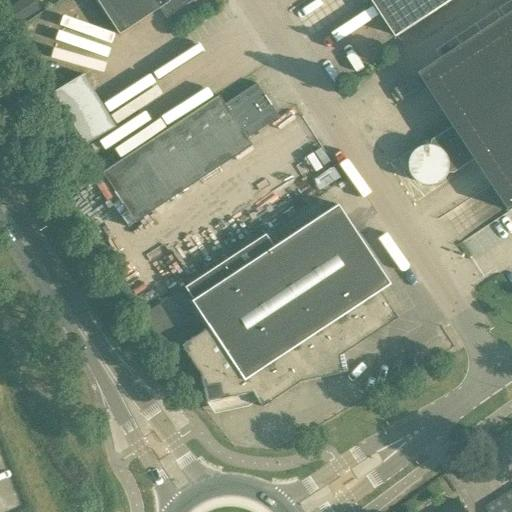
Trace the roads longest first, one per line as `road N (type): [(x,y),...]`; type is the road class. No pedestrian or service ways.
road 1 (unclassified): [(504,372),(258,0)]
road 2 (tertiary): [(206,489),(82,318),(0,187)]
road 3 (tertiary): [(0,217),(175,511)]
road 4 (tertiary): [(420,429),(370,446),(274,502)]
road 5 (tertiary): [(327,511),(387,470),(420,429)]
